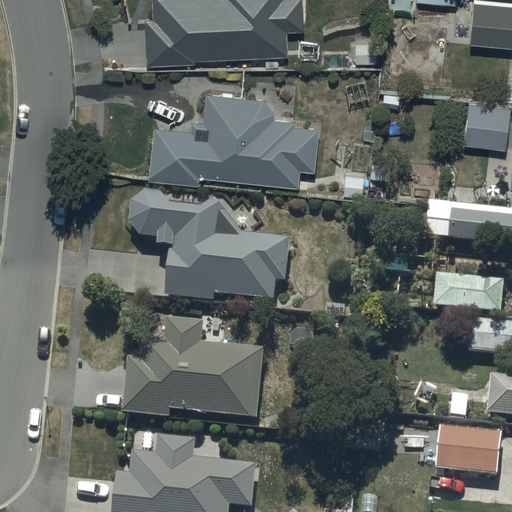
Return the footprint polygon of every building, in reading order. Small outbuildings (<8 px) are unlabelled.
[(154,0),(155,11),(147,12),(148,59),(196,58),(196,53),(291,51),(291,24),(306,23),(305,0),(154,0)] [(511,0),(467,0),(465,36),(511,40),(511,0)] [(356,38),(355,59),(379,59),(380,38),(356,38)] [(267,91),(207,88),(205,115),(193,114),(192,123),(155,121),(151,176),(200,179),(200,171),(300,177),(301,164),(318,165),(321,121),(296,119),(296,114),(276,112),(277,104),(267,91)] [(511,112),(511,100),(468,95),(463,135),(508,141),(511,112)] [(173,244),(168,295),(217,298),(217,293),(277,297),(278,281),(290,281),(293,236),(246,233),(217,196),(208,203),(173,201),(163,191),(148,190),(136,199),(133,220),(143,235),(161,236),(161,244),(173,244)] [(511,244),(511,209),(481,207),(481,211),(439,207),(437,229),(476,232),(475,241),(511,244)] [(440,275),(437,304),(505,310),(507,281),(440,275)] [(132,357),(125,411),(172,417),(173,407),(259,419),(268,348),(204,340),(207,320),(169,315),(166,335),(145,332),(142,358),(132,357)] [(511,321),(472,318),(469,350),(511,353),(511,321)] [(511,374),(496,373),(492,412),(511,413),(511,374)] [(504,431),(445,427),(441,467),(501,472),(504,431)] [(134,473),(119,471),(114,511),(232,511),(234,504),(255,506),(260,463),(197,456),(199,438),(159,433),(157,452),(136,450),(134,473)] [(355,511),(356,499),(335,498),(333,511),(355,511)]
